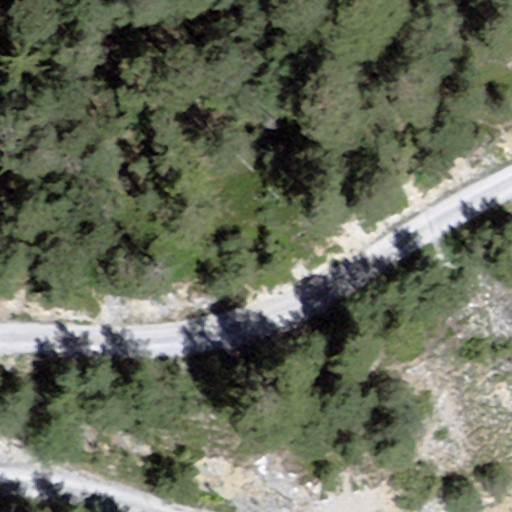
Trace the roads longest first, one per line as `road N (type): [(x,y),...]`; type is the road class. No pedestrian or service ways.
road 1 (track): [(0,348),(251,333),(511,184)]
road 2 (track): [(135,511),(0,475)]
